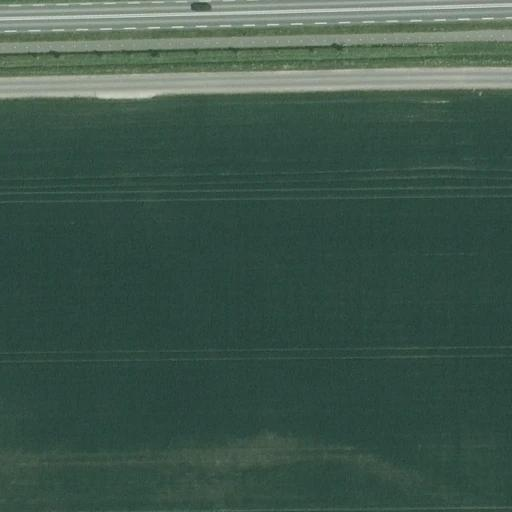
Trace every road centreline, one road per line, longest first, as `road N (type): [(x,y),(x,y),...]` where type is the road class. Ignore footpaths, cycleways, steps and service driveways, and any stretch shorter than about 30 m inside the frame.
road 1 (primary): [(0,18),(511,4)]
road 2 (unclassified): [(0,90),(511,78)]
